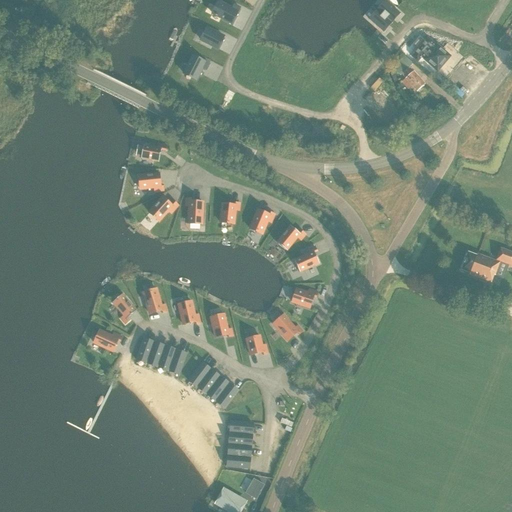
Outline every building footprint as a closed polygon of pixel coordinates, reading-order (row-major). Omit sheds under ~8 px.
[(430,16),(434,0),(427,0),(423,14),(430,16)] [(386,1),(377,11),(391,23),(399,13),(386,1)] [(218,2),(212,14),(232,24),(240,8),(234,5),(232,9),(218,2)] [(383,32),(391,23),(377,11),(369,20),(383,32)] [(217,49),(223,37),(206,28),(200,40),(217,49)] [(450,57),(429,38),(412,58),(418,63),(421,58),(437,72),(450,57)] [(261,46),(251,62),(258,66),(267,50),(261,46)] [(353,62),(367,67),(371,54),(357,50),(353,62)] [(196,81),(202,68),(206,70),(209,64),(193,56),(184,74),(196,81)] [(402,75),(417,91),(425,85),(413,72),(409,68),(413,64),(405,56),(392,70),(400,77),(402,75)] [(225,62),(211,62),(210,74),(224,75),(225,62)] [(252,81),(254,75),(239,71),(237,78),(252,81)] [(265,92),(274,97),(284,77),(275,73),(265,92)] [(330,85),(327,94),(349,100),(352,92),(330,85)] [(293,93),(295,88),(289,86),(284,97),(292,101),(295,94),(293,93)] [(224,95),(218,108),(224,110),(230,98),(224,95)] [(159,162),(161,150),(165,151),(166,146),(157,144),(157,148),(143,145),(141,159),(159,162)] [(160,186),(159,174),(139,176),(140,189),(154,188),(154,192),(163,191),(163,185),(160,186)] [(171,214),(178,206),(174,202),(171,206),(162,198),(148,213),(159,222),(168,211),(171,214)] [(190,199),(185,199),(185,206),(188,205),(188,223),(202,223),(202,202),(190,202),(190,199)] [(222,204),(220,222),(234,224),(235,210),(239,210),(239,203),(234,203),(234,206),(222,204)] [(268,213),(256,209),(250,227),(263,232),(267,219),(270,220),(274,212),(268,210),(268,213)] [(299,235),(290,227),(276,242),(286,252),(298,239),(301,241),(305,236),(301,233),(299,235)] [(299,273),(319,264),(314,253),(317,252),(314,247),(308,250),(310,253),(294,261),(299,273)] [(470,275),(491,283),(494,275),(495,275),(500,262),(511,267),(511,252),(500,248),(495,261),(477,254),(477,255),(468,252),(461,270),(470,274),(470,275)] [(149,314),(161,311),(161,313),(167,312),(165,305),(161,306),(156,289),(143,293),(149,314)] [(309,290),(308,293),(296,289),(292,303),(309,308),(313,297),(316,298),(317,293),(309,290)] [(137,311),(122,294),(112,303),(123,317),(120,319),(125,324),(129,321),(127,319),(137,311)] [(191,302),(178,305),(183,325),(195,322),(195,325),(200,324),(198,315),(195,316),(191,302)] [(224,315),(210,318),(215,338),(227,335),(227,337),(233,336),(231,329),(227,330),(224,315)] [(283,316),(273,325),(287,341),(297,333),(298,335),(302,332),(298,327),(295,329),(283,316)] [(120,342),(122,337),(114,334),(112,337),(100,331),(94,344),(112,352),(117,341),(120,342)] [(259,336),(246,340),(250,356),(262,353),(262,355),(268,354),(265,345),(262,346),(259,336)] [(156,341),(147,337),(140,357),(151,361),(158,342),(156,342),(156,341)] [(158,341),(158,342),(151,361),(160,365),(163,355),(165,355),(169,347),(167,346),(167,345),(158,341)] [(169,346),(169,347),(165,355),(163,355),(160,365),(170,369),(178,350),(178,349),(169,346)] [(181,373),(189,353),(180,350),(180,351),(178,350),(170,369),(181,373)] [(189,381),(199,388),(211,372),(210,371),(210,370),(202,364),(189,381)] [(199,388),(206,394),(213,386),(214,387),(220,379),(219,378),(219,377),(212,371),(211,372),(199,388)] [(206,394),(216,401),(228,385),(229,384),(221,378),(220,379),(214,387),(213,386),(206,394)] [(216,401),(225,408),(238,391),(230,385),(230,386),(228,385),(216,401)] [(231,434),(251,436),(251,434),(252,434),(253,424),(231,423),(231,432),(231,434)] [(240,447),(250,447),(250,445),(251,445),(252,436),(251,436),(231,434),(230,444),(240,444),(240,447)] [(249,457),(250,457),(251,447),(250,447),(240,447),(240,444),(230,444),(229,455),(249,457)] [(228,467),(249,469),(250,459),(249,459),(249,457),(229,455),(228,467)] [(253,479),(245,493),(256,500),(265,485),(253,479)] [(224,488),(214,505),(227,511),(241,511),(248,501),(224,488)]
